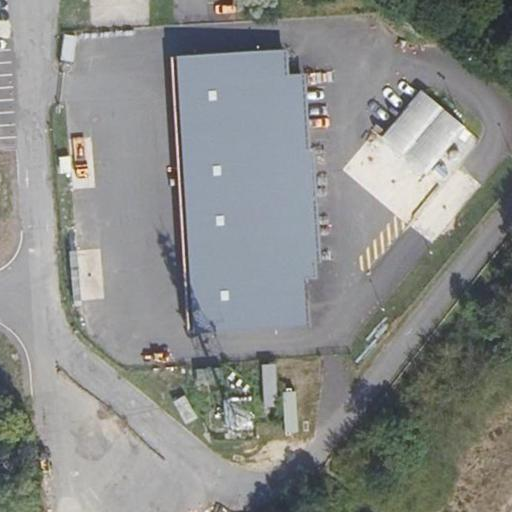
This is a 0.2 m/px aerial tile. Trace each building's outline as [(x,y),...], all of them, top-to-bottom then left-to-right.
[(191,331),(310,324),(307,279),(318,278),(305,72),(289,73),(288,48),(174,55),(191,331)] [(430,173),(468,127),(422,87),(383,133),(430,173)] [(277,364),(263,364),(264,406),(277,406),(277,364)] [(220,368),(198,370),(199,380),(221,378),(220,368)] [(197,417),(185,395),(173,402),(186,424),(197,417)]
